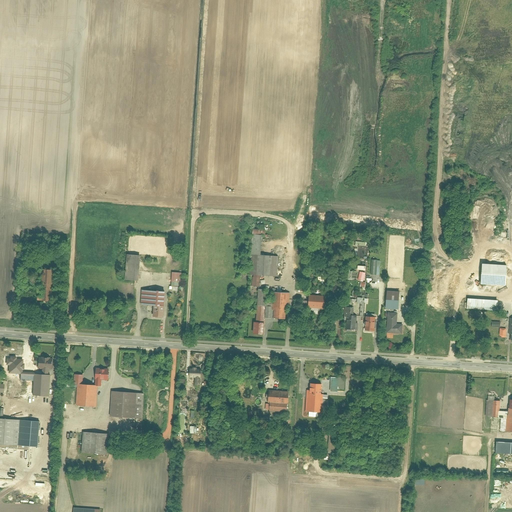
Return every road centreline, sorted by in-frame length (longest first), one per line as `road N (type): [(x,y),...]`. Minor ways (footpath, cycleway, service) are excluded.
road 1 (tertiary): [(511,369),(0,334)]
road 2 (track): [(448,364),(458,289),(436,241),(450,0)]
road 3 (track): [(382,0),(367,195)]
